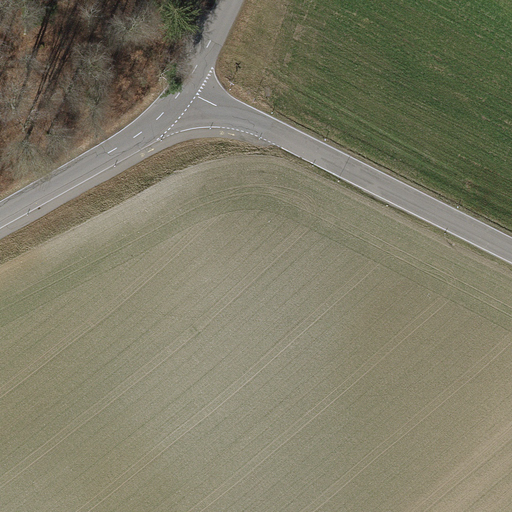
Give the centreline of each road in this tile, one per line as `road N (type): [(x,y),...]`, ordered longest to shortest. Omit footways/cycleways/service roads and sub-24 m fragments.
road 1 (tertiary): [(511,252),(182,91)]
road 2 (tertiary): [(182,91),(130,141),(0,216)]
road 3 (track): [(194,72),(98,0)]
